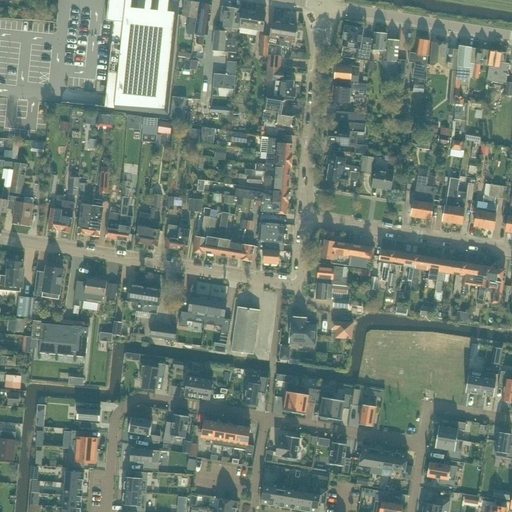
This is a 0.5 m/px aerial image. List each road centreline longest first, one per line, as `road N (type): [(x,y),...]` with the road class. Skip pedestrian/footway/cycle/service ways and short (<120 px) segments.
road 1 (residential): [(281,284),(0,239)]
road 2 (residential): [(268,418),(131,401),(116,419),(109,511)]
road 3 (residential): [(306,218),(323,6)]
road 4 (residential): [(511,250),(306,218)]
road 5 (unclassified): [(511,37),(323,6)]
road 6 (residential): [(424,443),(268,418)]
road 7 (unknown): [(95,90),(138,99),(150,75),(140,63),(92,58)]
